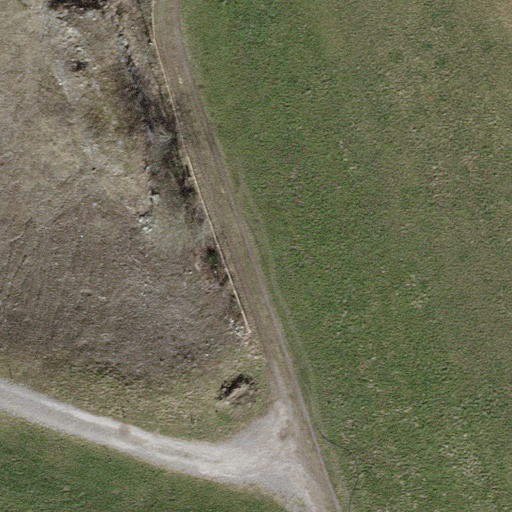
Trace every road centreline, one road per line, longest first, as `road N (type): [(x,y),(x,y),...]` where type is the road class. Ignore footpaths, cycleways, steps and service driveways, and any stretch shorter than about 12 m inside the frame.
road 1 (track): [(334,511),(175,36),(181,0)]
road 2 (track): [(0,394),(237,469),(314,454)]
